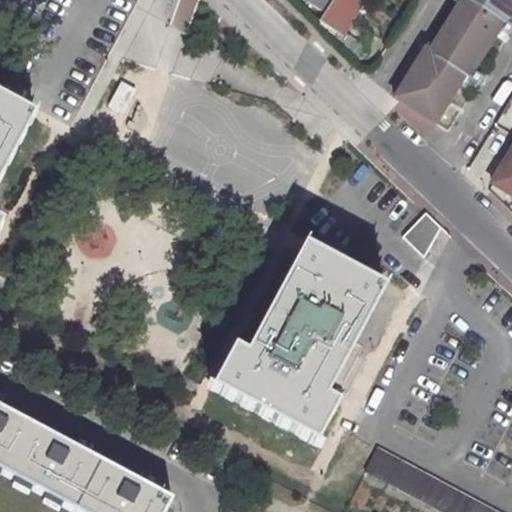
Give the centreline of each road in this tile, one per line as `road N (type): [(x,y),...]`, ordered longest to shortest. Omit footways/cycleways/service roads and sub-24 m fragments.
road 1 (residential): [(360,111),(249,0)]
road 2 (residential): [(429,178),(511,48)]
road 3 (residential): [(430,0),(360,111)]
